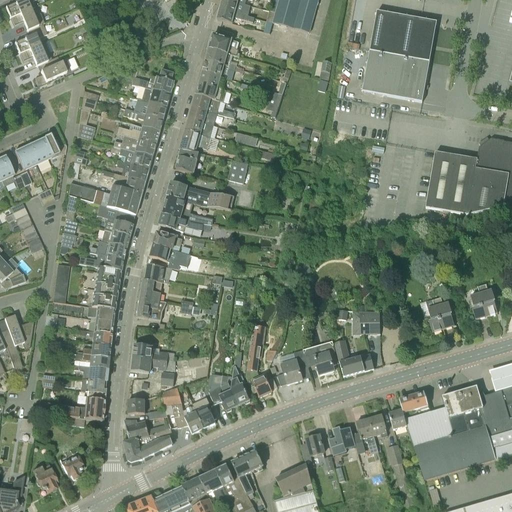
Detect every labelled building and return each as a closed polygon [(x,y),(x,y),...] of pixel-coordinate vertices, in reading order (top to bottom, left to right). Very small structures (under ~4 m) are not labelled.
[(9,19),(34,8),(32,3),(36,1),(35,0),(24,0),(25,1),(5,9),(9,19)] [(220,10),(248,18),(249,14),(245,12),(246,7),(245,6),(223,0),(220,10)] [(279,0),(278,4),(275,15),(272,25),(309,35),(318,0),(279,0)] [(269,13),(275,15),(278,4),(272,3),(269,13)] [(27,32),(44,24),(39,15),(33,18),(30,11),(34,9),(34,8),(9,19),(9,20),(10,20),(14,28),(13,28),(14,29),(23,24),(27,32)] [(217,22),(232,26),(234,20),(253,25),(259,26),(260,22),(248,18),(220,10),(217,22)] [(272,25),(275,15),(269,13),(266,23),(272,25)] [(370,53),(430,64),(437,24),(377,13),(370,53)] [(272,25),(266,23),(263,34),(269,36),(272,25)] [(18,55),(39,46),(37,40),(46,36),(42,26),(44,25),(44,24),(27,32),(27,33),(28,32),(31,38),(14,45),(18,55)] [(209,51),(232,57),(239,59),(240,56),(238,55),(239,52),(236,51),(238,44),(232,42),(232,41),(233,36),(220,32),(218,38),(213,37),(209,51)] [(36,68),(51,61),(44,44),(39,46),(18,55),(18,56),(19,55),(23,63),(22,63),(23,64),(32,60),(36,68)] [(206,62),(235,71),(244,73),(244,70),(236,68),(237,65),(231,63),(232,57),(209,51),(206,62)] [(430,64),(370,53),(362,93),(422,104),(425,91),(427,91),(428,87),(426,86),(430,64)] [(37,87),(70,72),(66,62),(60,65),(57,59),(51,61),(36,68),(40,67),(42,72),(40,73),(42,77),(34,80),(37,87)] [(203,74),(226,81),(231,82),(233,72),(235,73),(235,71),(206,62),(203,74)] [(320,81),(329,82),(332,65),(318,63),(317,72),(322,73),(320,81)] [(132,85),(134,79),(136,71),(127,69),(124,82),(132,85)] [(172,84),(169,83),(171,76),(160,73),(158,80),(150,78),(149,84),(139,81),(134,79),(132,85),(132,87),(144,90),(168,97),(172,84)] [(283,83),(287,85),(291,74),(287,73),(286,77),(282,75),(280,82),(283,83)] [(199,85),(223,92),(226,81),(203,74),(199,85)] [(318,92),(325,94),(327,84),(320,82),(318,92)] [(287,85),(283,83),(278,95),(283,96),(287,85)] [(196,97),(219,104),(223,92),(199,85),(196,97)] [(147,105),(165,110),(168,97),(144,90),(141,103),(147,105)] [(82,99),(97,103),(99,97),(84,93),(82,99)] [(274,107),(279,108),(283,96),(278,95),(278,94),(274,107)] [(193,109),(217,116),(234,121),(235,117),(218,112),(220,104),(219,104),(196,97),(193,109)] [(90,108),(95,110),(97,103),(82,99),(81,111),(89,113),(90,108)] [(125,111),(162,122),(165,110),(147,105),(145,112),(126,106),(125,111)] [(270,118),(276,119),(279,108),(274,107),(270,118)] [(189,121),(204,125),(214,128),(217,116),(193,109),(189,121)] [(140,129),(158,134),(162,122),(125,111),(123,118),(137,122),(137,120),(142,121),(140,129)] [(186,133),(210,140),(211,136),(206,134),(206,132),(203,131),(204,125),(189,121),(186,133)] [(77,133),(92,137),(95,129),(79,125),(77,133)] [(116,136),(125,139),(154,147),(158,134),(140,129),(130,126),(129,132),(118,129),(116,136)] [(77,139),(91,143),(92,137),(77,133),(77,139)] [(181,150),(199,156),(201,150),(207,151),(210,140),(186,133),(181,150)] [(257,140),(236,134),(234,143),(255,148),(257,140)] [(50,136),(43,139),(39,141),(48,161),(52,159),(59,156),(56,150),(58,149),(55,143),(53,144),(50,136)] [(113,149),(151,159),(154,147),(125,139),(124,144),(130,145),(129,148),(114,144),(113,149)] [(487,142),(482,145),(483,147),(479,149),(477,161),(460,158),(435,154),(426,210),(468,217),(504,208),(505,207),(511,207),(511,145),(504,144),(504,143),(491,140),(488,143),(487,142)] [(39,141),(26,147),(36,167),(48,161),(39,141)] [(23,173),(36,167),(26,147),(14,153),(23,173)] [(123,164),(148,171),(151,159),(113,149),(111,148),(110,154),(119,157),(124,159),(123,164)] [(176,171),(194,176),(197,163),(199,156),(181,150),(180,153),(181,153),(176,171)] [(81,166),(83,159),(83,153),(75,151),(73,164),(80,166),(81,166)] [(254,163),(266,166),(268,156),(256,153),(254,163)] [(0,159),(0,180),(1,183),(14,177),(5,157),(0,159)] [(228,182),(243,185),(248,166),(232,162),(228,182)] [(121,177),(144,184),(148,171),(123,164),(118,163),(116,168),(123,170),(121,177)] [(73,165),(71,179),(77,180),(80,166),(73,165)] [(141,196),(144,184),(121,177),(102,172),(101,175),(103,176),(103,177),(112,180),(112,181),(113,181),(111,188),(141,196)] [(25,188),(31,185),(26,173),(19,176),(25,188)] [(18,191),(25,188),(19,176),(12,179),(18,191)] [(231,212),(238,213),(239,213),(242,200),(235,198),(210,195),(210,198),(206,196),(207,193),(201,191),(200,196),(199,199),(191,196),(190,199),(188,198),(187,201),(185,200),(187,193),(193,195),(194,190),(188,188),(188,189),(171,184),(167,198),(168,199),(193,206),(201,208),(231,212)] [(69,199),(75,201),(78,187),(70,185),(68,198),(69,199)] [(100,208),(135,218),(141,196),(111,188),(109,196),(96,192),(92,206),(100,208)] [(40,202),(52,196),(49,190),(37,196),(40,202)] [(43,208),(55,202),(52,196),(40,202),(43,208)] [(163,216),(204,226),(212,227),(213,221),(191,215),(193,206),(168,199),(163,216)] [(12,215),(24,209),(21,203),(9,209),(12,215)] [(135,218),(100,208),(96,218),(106,221),(103,232),(112,234),(129,239),(135,218)] [(15,221),(27,215),(24,209),(12,215),(15,221)] [(72,222),(74,215),(66,212),(65,221),(66,221),(72,222)] [(7,225),(15,221),(12,215),(4,219),(7,225)] [(18,227),(30,221),(27,215),(15,221),(18,227)] [(204,226),(163,216),(162,216),(159,227),(184,234),(186,229),(192,231),(202,233),(204,226)] [(20,232),(32,227),(30,221),(18,227),(20,232)] [(63,233),(74,236),(77,223),(72,222),(66,221),(63,233)] [(23,238),(35,232),(32,227),(20,232),(23,238)] [(26,244),(38,238),(35,232),(23,238),(26,244)] [(98,242),(125,250),(129,239),(112,234),(103,232),(101,241),(99,240),(98,242)] [(60,247),(71,250),(74,236),(63,233),(60,247)] [(153,247),(179,253),(182,241),(157,234),(153,247)] [(29,250),(41,244),(38,238),(26,244),(29,250)] [(112,260),(122,262),(125,250),(98,242),(97,245),(100,246),(99,250),(97,256),(101,257),(112,260)] [(31,255),(43,250),(41,244),(29,250),(31,255)] [(199,259),(194,258),(179,253),(153,247),(150,259),(168,264),(169,258),(197,266),(199,259)] [(93,268),(97,269),(120,273),(122,262),(112,260),(101,257),(100,262),(79,259),(78,266),(85,267),(84,272),(93,273),(93,268)] [(233,270),(234,263),(215,262),(215,270),(233,270)] [(303,277),(312,274),(307,262),(298,266),(303,277)] [(0,269),(0,284),(0,285),(13,273),(5,265),(0,269)] [(146,280),(164,283),(166,270),(148,267),(146,280)] [(94,288),(116,292),(118,285),(120,273),(97,269),(94,288)] [(222,279),(214,278),(214,277),(212,285),(221,286),(222,279)] [(141,300),(160,303),(161,295),(162,285),(164,285),(164,283),(146,280),(146,282),(143,282),(141,300)] [(474,309),(472,310),(475,321),(498,315),(494,303),(495,303),(492,291),(488,293),(486,286),(478,289),(479,295),(470,297),(474,309)] [(112,312),(113,312),(116,292),(94,288),(91,309),(96,310),(112,312)] [(431,322),(429,323),(432,334),(454,327),(451,316),(452,316),(449,304),(443,306),(441,299),(432,302),(426,304),(431,322)] [(138,319),(161,322),(162,314),(167,304),(160,303),(141,300),(138,319)] [(181,315),(191,317),(193,308),(182,306),(181,315)] [(380,327),(380,314),(366,313),(366,307),(360,307),(359,313),(352,313),(353,337),(380,336),(380,327)] [(90,322),(112,324),(113,312),(112,312),(96,310),(89,309),(88,319),(91,320),(90,322)] [(337,321),(347,322),(348,313),(339,312),(337,321)] [(9,331),(14,348),(22,345),(24,351),(28,350),(29,350),(33,323),(32,322),(32,323),(18,328),(14,317),(8,319),(4,321),(8,332),(9,331)] [(88,333),(111,336),(112,324),(90,322),(90,324),(89,324),(88,333)] [(272,395),(264,377),(256,381),(254,378),(255,373),(257,373),(259,361),(262,362),(266,329),(253,327),(246,379),(251,390),(253,394),(257,393),(260,400),(272,395)] [(15,374),(20,375),(21,373),(22,368),(14,348),(9,331),(8,332),(2,334),(2,333),(0,333),(0,353),(4,351),(6,350),(15,374)] [(91,346),(109,348),(111,336),(88,333),(86,333),(86,336),(89,336),(88,339),(92,340),(91,346)] [(344,379),(374,370),(370,356),(361,358),(360,357),(350,360),(345,342),(334,345),(339,364),(340,364),(344,379)] [(308,351),(309,367),(316,365),(319,378),(334,373),(333,367),(338,365),(334,353),(332,344),(308,351)] [(84,352),(83,355),(83,357),(108,359),(109,348),(91,346),(84,345),(84,352)] [(133,360),(174,363),(175,355),(169,354),(159,353),(159,356),(153,355),(154,349),(134,346),(133,360)] [(295,362),(281,366),(284,375),(277,377),(280,388),(287,386),(287,387),(302,382),(300,375),(309,372),(307,367),(309,367),(308,351),(294,355),(295,362)] [(267,352),(266,363),(272,364),(277,354),(267,352)] [(78,367),(107,371),(108,359),(83,357),(77,356),(75,356),(74,362),(78,363),(78,367)] [(231,392),(238,407),(250,402),(243,386),(245,385),(241,373),(241,372),(242,360),(236,359),(235,368),(234,369),(232,383),(231,392)] [(131,373),(151,375),(151,369),(157,370),(157,372),(166,373),(176,374),(176,363),(174,363),(133,360),(131,373)] [(511,362),(490,368),(497,394),(500,393),(499,390),(511,386),(511,362)] [(82,381),(105,384),(107,371),(78,367),(77,372),(79,372),(82,373),(82,375),(82,381)] [(21,373),(20,375),(18,389),(25,390),(27,374),(21,373)] [(161,387),(173,388),(175,375),(162,374),(161,387)] [(41,389),(53,390),(55,378),(43,376),(41,389)] [(226,413),(238,407),(231,392),(232,383),(228,385),(229,378),(222,378),(221,388),(219,398),(222,403),(226,413)] [(87,395),(104,396),(105,384),(82,381),(80,394),(87,395)] [(491,445),(511,437),(511,420),(509,421),(505,408),(511,406),(511,386),(499,390),(500,393),(497,394),(480,399),(483,409),(481,410),(491,445)] [(214,406),(222,403),(219,398),(221,388),(209,393),(214,406)] [(188,428),(184,414),(178,390),(163,395),(164,408),(172,407),(178,430),(188,428)] [(511,437),(491,445),(481,410),(483,409),(480,399),(477,400),(474,390),(443,399),(446,409),(464,470),(511,456),(511,437)] [(402,411),(403,414),(428,407),(424,394),(405,400),(399,401),(402,411)] [(85,421),(102,423),(104,396),(87,395),(86,401),(85,400),(84,411),(79,410),(79,409),(39,405),(37,415),(72,419),(85,421)] [(192,436),(204,430),(196,414),(191,401),(186,403),(189,411),(184,414),(188,428),(192,436)] [(128,416),(145,416),(145,402),(128,402),(128,416)] [(196,414),(204,430),(215,425),(213,422),(216,420),(211,408),(196,414)] [(424,482),(464,470),(446,409),(406,421),(414,449),(420,469),(424,482)] [(389,415),(393,432),(407,428),(403,414),(402,411),(389,415)] [(149,421),(167,419),(165,412),(148,414),(149,421)] [(387,438),(386,433),(382,417),(369,421),(374,439),(381,437),(382,440),(387,438)] [(72,419),(71,427),(84,429),(85,421),(72,419)] [(36,422),(21,420),(19,433),(34,435),(36,422)] [(379,454),(374,439),(369,421),(356,424),(362,445),(367,444),(371,457),(379,454)] [(170,430),(169,427),(168,428),(167,427),(158,431),(154,433),(153,429),(151,429),(149,423),(146,424),(145,422),(134,425),(133,423),(125,424),(129,443),(149,438),(154,436),(170,430)] [(339,429),(333,431),(336,442),(329,443),(333,456),(346,452),(345,450),(355,447),(350,430),(340,432),(339,429)] [(161,452),(163,451),(172,447),(169,439),(172,439),(170,430),(154,436),(161,452)] [(143,461),(161,452),(154,436),(149,438),(129,443),(124,444),(124,445),(128,463),(129,464),(131,465),(131,464),(143,461)] [(306,466),(308,471),(314,469),(311,459),(324,456),(319,437),(306,441),(307,447),(302,448),(305,461),(306,466)] [(405,511),(410,511),(414,511),(408,485),(402,465),(403,465),(398,447),(387,450),(392,468),(394,468),(405,511)] [(253,474),(263,469),(256,453),(246,458),(253,474)] [(77,456),(61,464),(68,478),(70,477),(73,482),(83,477),(80,472),(84,470),(77,456)] [(237,477),(248,497),(254,494),(246,477),(253,474),(246,458),(231,465),(237,477)] [(328,473),(335,471),(331,458),(324,460),(328,473)] [(277,511),(320,511),(320,509),(308,471),(306,466),(276,480),(284,499),(293,495),(294,497),(274,502),(277,511)] [(41,469),(32,473),(42,492),(45,490),(47,495),(57,490),(55,485),(57,484),(49,467),(42,470),(41,469)] [(215,472),(232,506),(234,511),(255,511),(253,509),(254,509),(248,497),(237,477),(232,480),(227,467),(215,472)] [(226,509),(232,506),(215,472),(200,480),(207,495),(212,493),(213,494),(219,491),(218,494),(226,509)] [(0,511),(13,511),(18,509),(16,505),(16,504),(16,503),(16,497),(20,498),(23,479),(13,484),(12,494),(0,491),(0,511)] [(182,488),(192,510),(193,511),(215,511),(207,495),(200,480),(182,488)] [(182,511),(187,511),(192,510),(182,488),(173,492),(182,511)] [(169,511),(182,511),(173,492),(163,497),(169,511)] [(511,511),(511,496),(457,511),(511,511)] [(169,511),(163,497),(153,502),(157,511),(169,511)] [(157,511),(153,502),(152,498),(126,509),(126,511),(157,511)]
